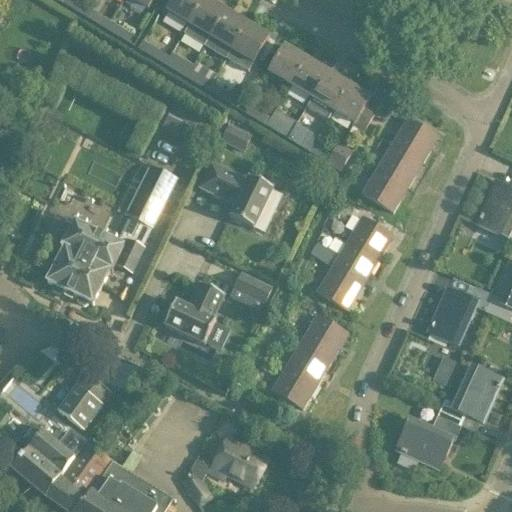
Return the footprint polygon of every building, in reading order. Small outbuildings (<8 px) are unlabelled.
[(66,0),(63,6),(84,19),(90,10),(73,0),(66,0)] [(130,0),(148,11),(154,0),(130,0)] [(174,0),(167,13),(189,27),(205,0),(204,0),(174,0)] [(210,39),(226,13),(205,0),(189,27),(184,35),(205,47),(210,39)] [(84,19),(106,32),(111,23),(90,10),(84,19)] [(248,26),(226,13),(210,39),(205,47),(227,60),(227,59),(232,52),(248,26)] [(132,36),(111,23),(106,32),(127,45),(127,44),(132,47),(137,40),(132,37),(132,36)] [(232,52),(227,59),(248,72),(253,65),(254,65),(270,39),(248,26),(232,52)] [(143,54),(164,67),(170,58),(148,45),(143,54)] [(269,75),(291,88),(306,61),(285,48),(269,75)] [(164,67),(186,80),(191,71),(193,68),(172,55),(170,58),(164,67)] [(291,88),(312,101),(328,74),(306,61),(291,88)] [(207,93),(212,84),(191,71),(186,80),(207,93)] [(312,101),(333,113),(349,87),(328,74),(312,101)] [(230,95),(212,84),(207,93),(236,111),(238,111),(243,102),(230,95)] [(364,134),(375,115),(385,99),(376,92),(371,100),(349,87),(333,113),(354,126),(353,127),(364,134)] [(238,111),(266,128),(271,119),(243,102),(238,111)] [(195,145),(207,121),(175,105),(163,129),(195,145)] [(266,128),(288,141),(292,133),(271,119),(266,128)] [(407,121),(392,147),(422,166),(438,139),(407,121)] [(250,139),(228,129),(222,144),(243,154),(250,139)] [(309,154),(314,145),(292,133),(288,141),(309,154)] [(314,145),(309,154),(341,173),(353,154),(339,146),(332,157),(314,145)] [(392,147),(377,172),(408,190),(422,166),(392,147)] [(211,166),(199,191),(236,208),(230,220),(254,232),(255,229),(264,234),(280,198),(272,194),(273,192),(249,181),(247,183),(211,166)] [(148,170),(124,218),(128,220),(116,247),(75,226),(62,250),(65,251),(48,285),(93,308),(94,307),(93,307),(110,274),(111,275),(112,274),(111,274),(115,267),(116,268),(132,277),(144,252),(141,251),(151,231),(152,231),(175,183),(148,170)] [(377,172),(362,197),(393,215),(408,190),(377,172)] [(511,231),(511,190),(496,183),(476,227),(507,241),(511,231)] [(362,220),(346,246),(378,264),(393,238),(362,220)] [(346,246),(331,271),(362,290),(378,264),(346,246)] [(331,271),(317,295),(348,314),(362,290),(331,271)] [(234,291),(264,306),(271,291),(241,277),(234,291)] [(511,279),(502,302),(492,297),(484,314),(509,325),(511,318),(511,279)] [(204,348),(216,323),(212,322),(224,298),(200,286),(188,311),(176,305),(164,329),(204,348)] [(448,292),(428,335),(458,349),(476,311),(484,314),(492,297),(470,287),(464,299),(448,292)] [(348,337),(317,318),(301,344),(332,363),(348,337)] [(301,344),(286,369),(318,388),(332,363),(301,344)] [(39,356),(43,359),(65,375),(76,360),(51,350),(39,356)] [(441,359),(435,384),(449,387),(455,362),(441,359)] [(445,402),(436,420),(460,431),(466,418),(483,426),(503,382),(472,368),(454,407),(445,402)] [(286,369),(272,393),(303,412),(318,388),(286,369)] [(58,413),(85,433),(102,408),(100,407),(109,395),(85,377),(68,402),(66,401),(58,413)] [(410,421),(396,453),(439,473),(453,443),(455,444),(460,431),(436,420),(432,431),(410,421)] [(12,472),(46,500),(74,461),(43,435),(41,437),(31,428),(18,444),(28,453),(12,472)] [(269,463),(228,441),(210,475),(224,482),(226,477),(253,492),(269,463)] [(62,511),(80,511),(112,465),(85,445),(74,461),(46,500),(62,511)] [(213,502),(202,484),(210,469),(196,461),(191,470),(182,484),(198,510),(213,502)] [(166,511),(172,503),(173,501),(112,465),(80,511),(166,511)]
